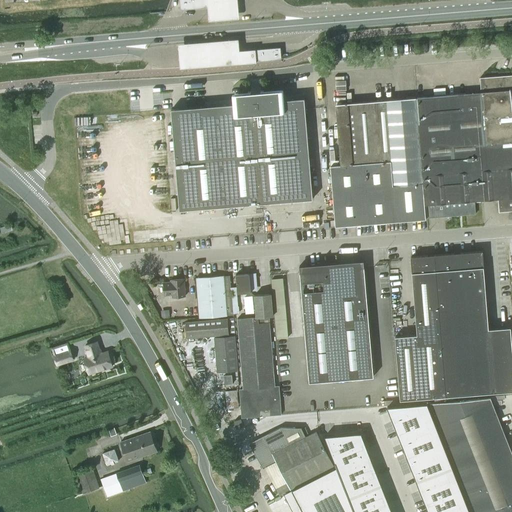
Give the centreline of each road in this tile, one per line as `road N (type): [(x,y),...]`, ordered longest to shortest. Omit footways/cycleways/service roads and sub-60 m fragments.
road 1 (unclassified): [(511,52),(56,91),(45,113),(44,174),(25,195)]
road 2 (secondary): [(34,48),(511,8)]
road 3 (unclassified): [(92,270),(511,232)]
road 4 (tertiary): [(224,511),(149,356),(92,270)]
road 5 (unclassified): [(263,511),(203,392)]
